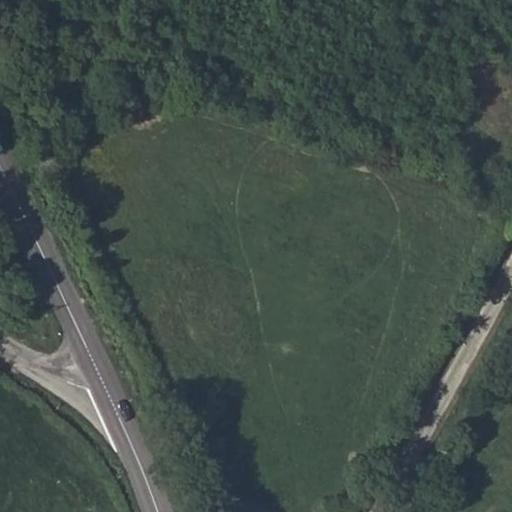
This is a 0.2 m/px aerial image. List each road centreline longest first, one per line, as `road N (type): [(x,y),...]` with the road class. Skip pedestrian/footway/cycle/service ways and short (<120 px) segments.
road 1 (unclassified): [(511,291),(389,511)]
road 2 (tertiary): [(110,390),(0,165)]
road 3 (tertiary): [(153,511),(110,390)]
road 4 (unclassified): [(0,343),(91,392),(110,390)]
